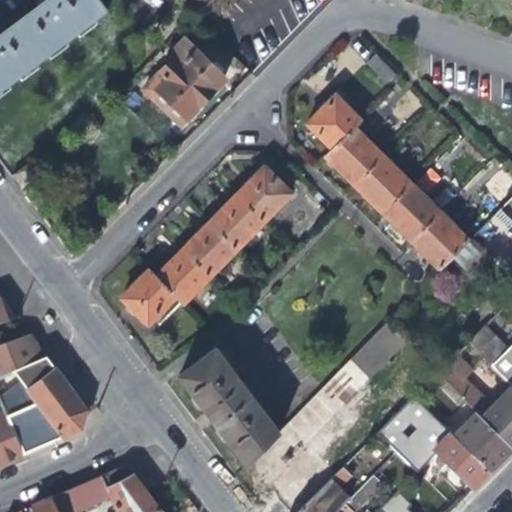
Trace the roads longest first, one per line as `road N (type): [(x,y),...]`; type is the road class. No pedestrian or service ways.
road 1 (residential): [(58,290),(244,109)]
road 2 (residential): [(244,109),(391,253)]
road 3 (residential): [(349,8),(511,55)]
road 4 (residential): [(151,419),(0,484)]
road 5 (residential): [(151,419),(58,290)]
road 6 (residential): [(244,109),(349,8)]
